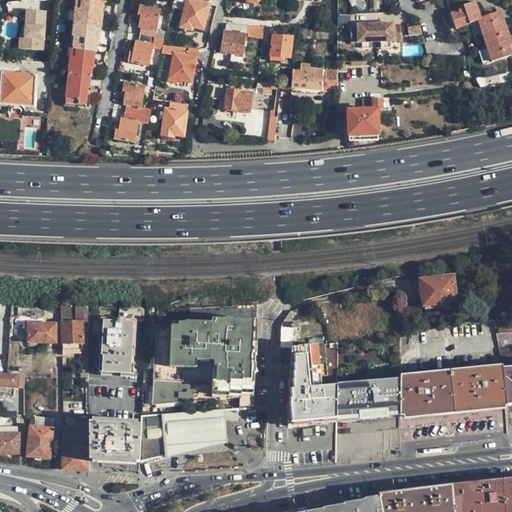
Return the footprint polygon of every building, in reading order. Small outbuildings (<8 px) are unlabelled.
[(100,27),(101,27),(103,8),(104,1),(103,1),(96,0),(93,0),(75,0),(73,24),(100,27)] [(209,0),(186,0),(180,27),(192,30),(192,27),(202,29),(209,4),(209,0)] [(475,1),(463,5),(464,9),(460,10),(450,13),(455,29),(469,24),(469,23),(477,20),(491,61),(511,55),(509,46),(511,45),(503,20),(501,21),(497,12),(481,17),(475,1)] [(139,4),(137,14),(140,15),(139,19),(138,27),(141,28),(138,41),(135,40),(134,47),(132,52),(129,51),(127,62),(148,66),(153,44),(156,29),(160,9),(139,4)] [(357,24),(357,27),(350,27),(351,42),(401,40),(401,25),(394,25),(394,23),(357,24)] [(95,51),(96,51),(97,44),(98,44),(100,27),(73,24),(70,48),(95,51)] [(231,54),(241,55),(241,52),(245,28),(245,25),(225,24),(221,53),(231,54)] [(409,36),(421,35),(421,25),(408,26),(409,36)] [(156,29),(153,44),(162,47),(162,45),(163,43),(165,31),(156,29)] [(41,52),(52,54),(53,46),(55,34),(44,33),(41,52)] [(272,35),(269,56),(282,57),(289,57),(292,37),(272,35)] [(198,50),(162,45),(162,47),(161,53),(173,55),(168,79),(170,81),(179,83),(182,81),(191,82),(198,50)] [(67,74),(90,77),(91,77),(92,68),(93,67),(95,51),(70,48),(67,74)] [(473,59),(465,60),(466,73),(474,72),(473,59)] [(308,70),(299,69),(291,69),(289,84),(289,87),(291,87),(299,87),(320,89),(337,90),(337,70),(308,68),(308,70)] [(27,74),(16,74),(1,72),(0,81),(0,104),(33,107),(35,75),(27,74)] [(65,98),(78,100),(77,104),(85,105),(87,88),(89,88),(90,77),(67,74),(65,98)] [(123,81),(122,91),(125,91),(124,96),(123,104),(126,105),(124,111),(139,114),(141,106),(144,85),(123,81)] [(164,89),(155,88),(154,89),(153,99),(162,100),(164,89)] [(249,112),(251,93),(227,89),(225,109),(249,112)] [(171,96),(170,102),(187,104),(188,98),(171,96)] [(65,98),(64,105),(77,107),(77,104),(78,100),(65,98)] [(347,111),(343,111),(343,124),(348,124),(348,136),(377,134),(377,110),(382,110),(381,99),(363,99),(363,109),(347,110),(347,111)] [(186,111),(187,104),(170,102),(169,109),(165,108),(162,135),(173,137),(174,135),(184,136),(188,111),(186,111)] [(138,122),(148,124),(150,112),(151,108),(141,106),(139,114),(138,122)] [(139,114),(124,111),(123,118),(120,117),(119,124),(119,129),(115,128),(114,138),(134,142),(138,122),(139,114)] [(268,129),(267,140),(274,140),(274,141),(276,129),(268,129)] [(486,273),(483,258),(475,260),(478,274),(486,273)] [(452,277),(421,280),(423,305),(439,304),(439,305),(455,303),(452,277)] [(0,318),(11,319),(11,304),(0,301),(0,318)] [(511,318),(511,305),(492,308),(494,320),(511,318)] [(59,306),(59,322),(82,321),(88,321),(88,307),(74,307),(59,306)] [(45,307),(18,307),(18,315),(45,315),(45,307)] [(100,354),(99,372),(133,374),(136,319),(143,320),(143,309),(119,308),(118,318),(100,318),(99,345),(100,345),(99,354),(100,354)] [(289,310),(281,324),(292,325),(291,310),(289,310)] [(253,396),(257,321),(235,321),(235,319),(224,319),(224,320),(213,320),(210,322),(185,321),(185,326),(157,324),(153,404),(241,398),(241,396),(253,396)] [(62,344),(82,343),(82,321),(59,322),(59,377),(64,378),(88,378),(88,372),(82,372),(82,351),(63,351),(62,344)] [(55,323),(28,323),(23,323),(23,328),(28,328),(28,342),(55,343),(56,341),(56,324),(55,323)] [(291,348),(292,325),(281,324),(280,348),(291,348)] [(369,338),(385,337),(400,335),(400,330),(369,333),(369,338)] [(337,385),(338,342),(332,343),(291,348),(287,426),(336,422),(337,385)] [(82,351),(82,343),(62,344),(63,351),(82,351)] [(511,368),(501,369),(505,407),(511,405),(511,368)] [(399,379),(399,385),(399,402),(399,417),(505,407),(501,369),(399,379)] [(0,385),(18,387),(18,380),(24,380),(24,374),(0,372),(0,385)] [(399,379),(337,385),(336,422),(399,417),(399,379)] [(240,408),(252,407),(253,396),(241,396),(241,398),(240,408)] [(224,409),(162,415),(164,456),(225,441),(224,409)] [(164,456),(162,415),(160,415),(153,415),(141,416),(141,425),(139,461),(151,459),(164,456)] [(35,419),(31,419),(30,426),(27,456),(49,459),(54,419),(35,417),(35,419)] [(89,472),(89,459),(89,422),(82,421),(81,427),(66,425),(63,428),(62,469),(89,472)] [(89,422),(89,459),(139,461),(141,425),(89,422)] [(19,433),(0,433),(0,454),(19,454),(19,433)] [(511,511),(511,480),(451,487),(453,511),(505,511),(508,511),(511,511)] [(453,511),(451,487),(449,487),(379,496),(379,498),(379,499),(381,507),(381,511),(453,511)] [(381,511),(381,507),(379,499),(379,498),(377,498),(363,501),(363,502),(341,506),(310,511),(381,511)]
